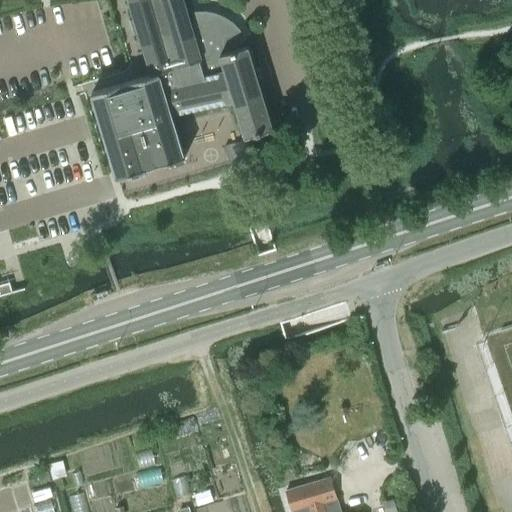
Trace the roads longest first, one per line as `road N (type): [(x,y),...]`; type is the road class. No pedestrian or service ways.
road 1 (primary): [(0,364),(511,197)]
road 2 (unclassified): [(0,402),(370,283)]
road 3 (unclassified): [(439,511),(370,283)]
road 4 (unclassified): [(370,283),(511,235)]
